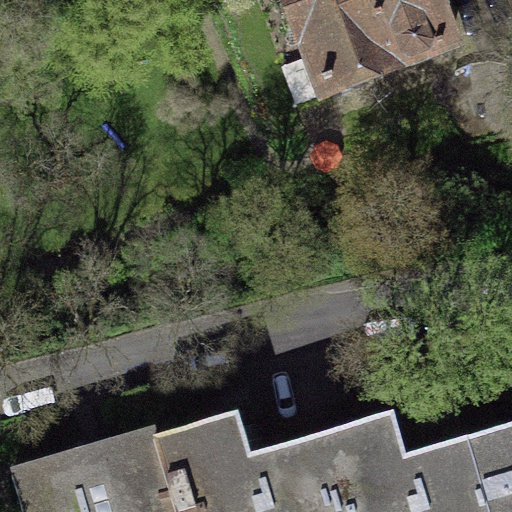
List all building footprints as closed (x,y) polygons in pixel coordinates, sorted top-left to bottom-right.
[(289,0),(324,95),(449,48),(431,0),(289,0)] [(312,450),(330,511),(485,511),(467,450),(405,469),(392,425),(334,443),(312,450)] [(154,435),(152,435),(175,511),(330,511),(312,450),(249,469),(237,426),(197,437),(158,449),(154,435)] [(18,494),(23,511),(175,511),(152,435),(82,456),(12,477),(17,495),(18,494)] [(467,450),(485,511),(511,511),(511,436),(492,443),(467,450)]
